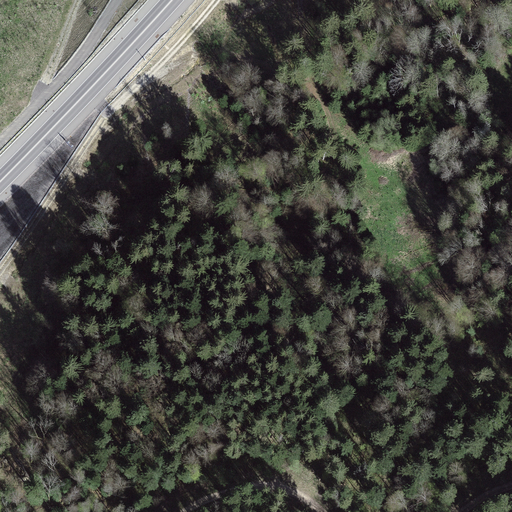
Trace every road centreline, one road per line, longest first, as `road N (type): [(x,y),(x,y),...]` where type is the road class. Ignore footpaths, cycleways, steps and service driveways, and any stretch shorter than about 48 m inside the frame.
road 1 (trunk): [(0,177),(170,0)]
road 2 (track): [(184,511),(264,484),(288,488),(321,511)]
